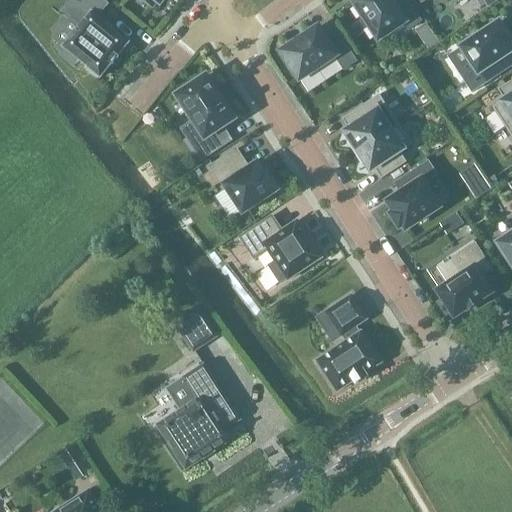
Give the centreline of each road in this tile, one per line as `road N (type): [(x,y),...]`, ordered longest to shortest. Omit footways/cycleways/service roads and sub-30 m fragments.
road 1 (residential): [(237,39),(456,377)]
road 2 (tertiary): [(255,511),(456,377)]
road 3 (residential): [(215,5),(129,113)]
